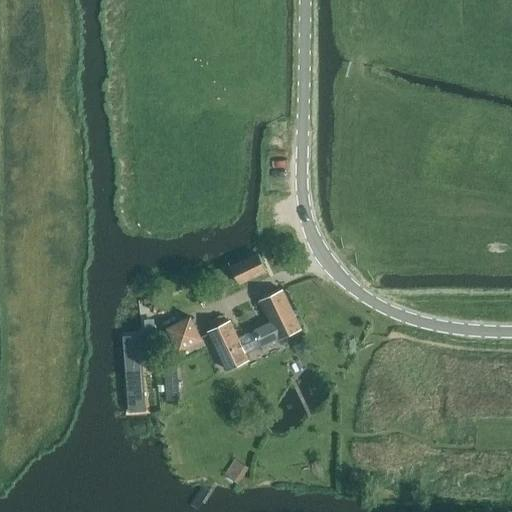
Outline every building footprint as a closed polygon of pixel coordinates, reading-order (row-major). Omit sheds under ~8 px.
[(267,270),(259,253),(232,266),(241,283),(267,270)] [(232,319),(208,331),(228,371),(251,359),(248,353),(263,345),(263,346),(280,338),(280,339),(303,328),(284,289),(260,300),(271,321),(255,329),(240,337),(232,319)] [(180,352),(205,339),(192,315),(168,327),(180,352)] [(146,329),(147,343),(158,342),(157,327),(146,329)] [(143,332),(121,333),(125,416),(147,415),(143,332)] [(180,358),(168,358),(169,398),(181,398),(180,358)] [(253,472),(240,462),(228,478),(242,488),(253,472)]
